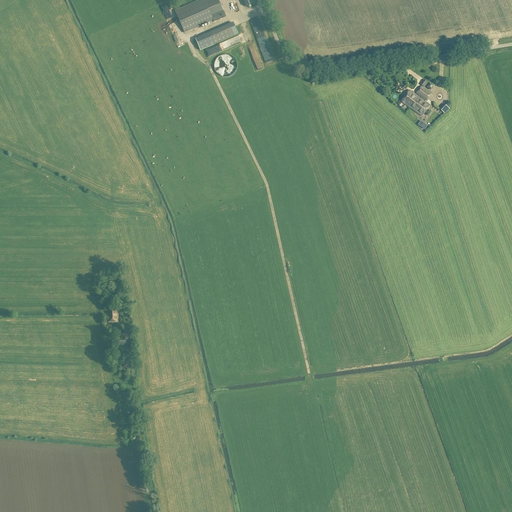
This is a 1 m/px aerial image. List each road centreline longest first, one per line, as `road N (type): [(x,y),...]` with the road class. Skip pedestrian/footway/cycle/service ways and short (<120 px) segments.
road 1 (unclassified): [(261,0),(285,55),(312,73),(511,43)]
road 2 (track): [(130,354),(152,511)]
